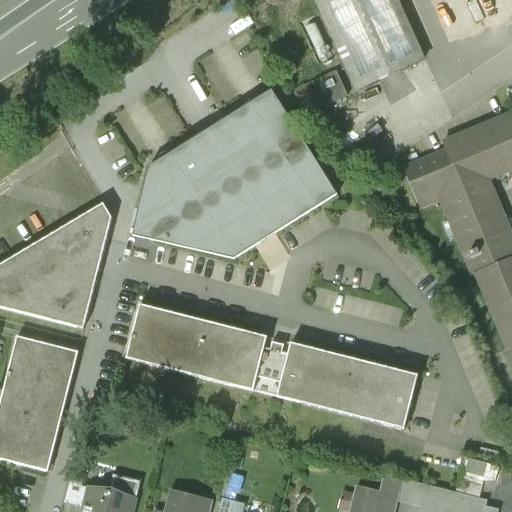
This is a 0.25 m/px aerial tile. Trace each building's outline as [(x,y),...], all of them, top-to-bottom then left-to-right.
[(424,61),(395,0),(314,0),(313,1),(354,92),(424,61)] [(511,2),(511,0),(427,0),(447,43),(511,14),(511,2)] [(135,237),(235,259),(339,195),(274,91),(150,169),(135,237)] [(511,167),(511,113),(445,141),(448,149),(403,167),(420,208),(440,200),(503,352),(511,347),(511,250),(482,180),(511,167)] [(0,309),(85,331),(113,221),(105,207),(0,269),(0,309)] [(281,387),(278,400),(406,432),(420,379),(292,346),(289,358),(283,356),(286,348),(273,345),(271,353),(265,352),(268,340),(141,308),(127,361),(254,393),(257,381),(281,387)] [(4,392),(0,390),(0,403),(1,404),(0,408),(0,462),(49,475),(80,355),(18,339),(4,392)] [(481,496),(492,465),(467,457),(456,488),(481,496)] [(244,479),(235,477),(230,494),(239,496),(244,479)] [(397,511),(399,504),(405,481),(388,477),(383,495),(359,489),(353,511),(397,511)] [(65,504),(85,509),(90,491),(83,489),(85,482),(72,479),(65,504)] [(399,504),(431,511),(485,511),(486,509),(488,503),(405,481),(399,504)] [(85,509),(84,511),(135,511),(137,504),(90,491),(85,509)] [(211,511),(213,504),(172,492),(167,511),(211,511)] [(219,511),(245,511),(247,507),(223,501),(219,511)]
